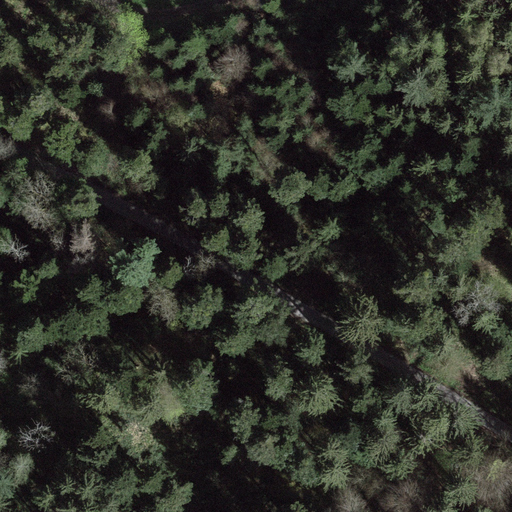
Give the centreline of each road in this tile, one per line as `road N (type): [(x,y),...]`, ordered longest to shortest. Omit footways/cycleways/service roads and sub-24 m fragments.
road 1 (unclassified): [(0,137),(511,406)]
road 2 (track): [(65,0),(124,33),(180,37),(273,0)]
